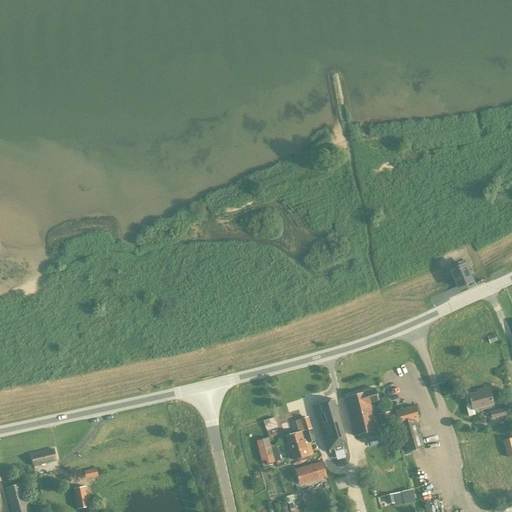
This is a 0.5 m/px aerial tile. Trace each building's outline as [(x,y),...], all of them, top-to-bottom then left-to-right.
[(463,262),(449,268),(453,278),(458,287),(471,281),(472,281),(471,279),(463,262)] [(487,336),(489,343),(489,344),(497,341),(495,334),(494,334),(487,336)] [(375,388),(362,392),(367,411),(366,411),(366,414),(368,413),(372,432),(376,431),(379,430),(376,416),(373,417),(370,403),(379,401),(375,388)] [(482,392),(469,395),(471,403),(467,404),(466,405),(469,416),(475,415),(474,409),(493,405),(489,388),(481,390),(482,392)] [(354,436),(372,432),(368,413),(366,414),(366,411),(367,411),(362,392),(344,398),(354,436)] [(329,453),(348,448),(346,442),(334,400),(313,406),(324,445),(327,444),(329,453)] [(407,452),(423,448),(416,421),(419,420),(415,406),(396,411),(400,425),(407,452)] [(492,419),(506,416),(504,409),(490,412),(492,419)] [(389,412),(378,415),(381,428),(392,426),(389,412)] [(302,431),(286,436),(288,444),(304,440),(302,431)] [(307,443),(315,441),(312,431),(304,433),(307,443)] [(511,455),(511,437),(503,440),(507,457),(511,455)] [(266,464),(275,462),(273,452),(272,449),(269,438),(256,441),(262,462),(265,461),(266,464)] [(304,440),(288,444),(293,460),(309,455),(304,440)] [(33,466),(57,461),(54,450),(31,455),(33,466)] [(401,461),(388,465),(394,484),(393,485),(399,505),(412,502),(401,461)] [(300,484),(326,476),(322,462),(295,470),(300,484)] [(30,511),(23,484),(6,487),(12,511),(30,511)] [(77,509),(90,507),(86,487),(73,489),(77,509)] [(386,495),(387,503),(388,504),(394,503),(394,501),(392,494),(386,495)]
